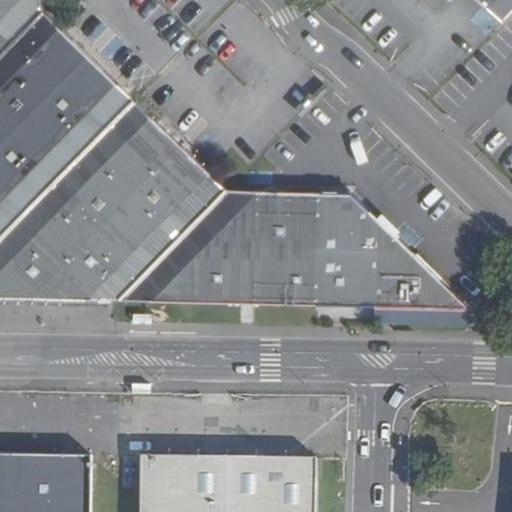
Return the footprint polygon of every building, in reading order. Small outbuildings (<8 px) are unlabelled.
[(0,0),(0,46),(27,19),(43,3),(43,2),(42,0),(0,0)] [(511,0),(492,0),(508,16),(511,11),(511,0)] [(27,19),(0,46),(0,232),(31,198),(134,93),(67,27),(43,3),(27,19)] [(134,93),(31,198),(0,232),(0,299),(119,302),(226,184),(209,168),(168,126),(140,99),(136,96),(134,93)] [(226,184),(119,302),(149,305),(328,308),(374,309),(468,311),(421,265),(351,195),(247,191),(232,191),(226,184)] [(429,253),(421,261),(449,287),(457,279),(429,253)] [(468,311),(374,309),(374,316),(468,318),(468,311)] [(0,452),(0,511),(91,511),(92,453),(0,452)] [(141,511),(317,511),(318,457),(143,455),(141,511)]
